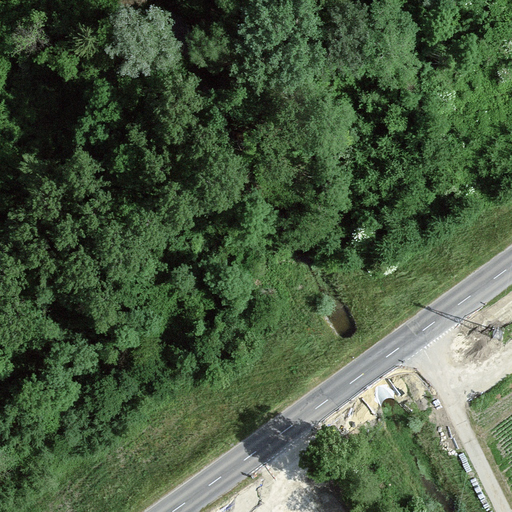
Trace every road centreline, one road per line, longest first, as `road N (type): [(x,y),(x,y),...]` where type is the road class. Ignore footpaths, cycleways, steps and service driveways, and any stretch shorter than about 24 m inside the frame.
road 1 (secondary): [(415,338),(176,511)]
road 2 (unclassified): [(415,338),(500,511)]
